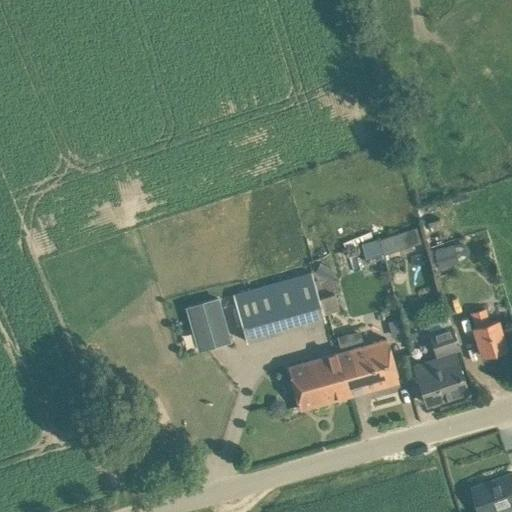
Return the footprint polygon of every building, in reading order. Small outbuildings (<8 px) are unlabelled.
[(416,227),(393,234),(397,249),(420,242),(416,227)] [(378,238),(360,244),(366,262),(384,257),(378,238)] [(436,263),(469,256),(465,238),(432,246),(436,263)] [(336,269),(319,261),(314,271),(331,279),(336,269)] [(233,293),(246,340),(324,318),(323,313),(318,297),(311,271),(233,293)] [(335,293),(318,297),(323,313),(339,309),(335,293)] [(218,297),(185,306),(197,349),(230,340),(218,297)] [(480,349),(481,355),(497,350),(497,352),(503,350),(502,348),(506,347),(497,319),(505,317),(500,301),(450,317),(462,355),(480,349)] [(437,359),(415,366),(427,402),(465,389),(452,351),(459,348),(451,323),(428,331),(437,359)] [(386,337),(338,351),(350,393),(398,379),(386,337)] [(350,393),(338,351),(287,365),(299,407),(350,393)] [(276,397),(269,404),(271,412),(280,415),(286,409),(284,400),(276,397)] [(155,426),(145,404),(127,412),(138,434),(155,426)] [(479,503),(474,505),(476,511),(499,511),(499,510),(511,505),(511,472),(474,486),(479,503)]
